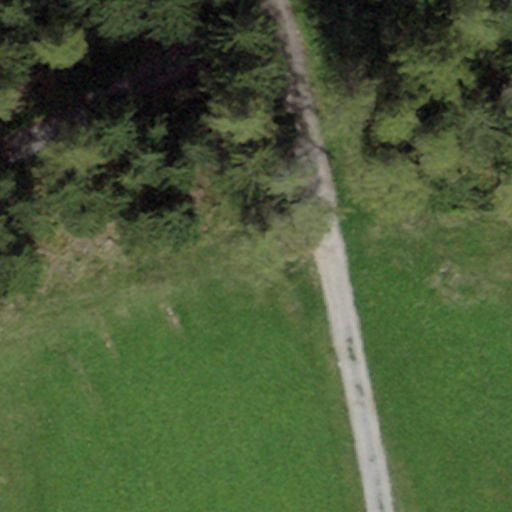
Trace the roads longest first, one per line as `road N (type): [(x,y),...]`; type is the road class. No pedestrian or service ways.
road 1 (track): [(382,511),(271,0)]
road 2 (track): [(275,11),(0,138)]
